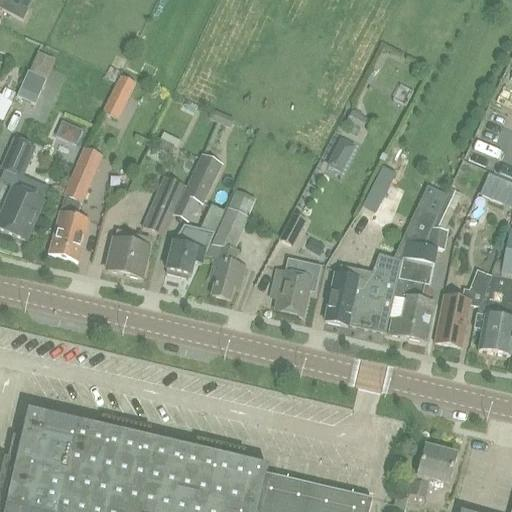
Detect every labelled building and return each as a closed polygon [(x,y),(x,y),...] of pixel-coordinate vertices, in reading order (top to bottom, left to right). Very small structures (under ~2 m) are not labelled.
[(29,12),(17,6),(20,0),(4,0),(7,2),(2,12),(23,23),(29,12)] [(111,97),(102,115),(116,123),(126,105),(111,97)] [(209,122),(216,125),(221,115),(213,111),(209,122)] [(216,125),(230,131),(234,121),(221,115),(216,125)] [(34,150),(15,142),(2,172),(21,180),(34,150)] [(155,154),(169,159),(172,150),(159,144),(155,154)] [(345,146),(337,170),(349,174),(356,150),(345,146)] [(90,222),(78,219),(81,205),(90,187),(102,159),(85,151),(72,179),(65,198),(60,214),(49,257),(78,265),(90,222)] [(202,157),(186,189),(173,218),(188,225),(198,206),(203,208),(223,168),(202,157)] [(173,218),(186,189),(164,180),(142,230),(163,239),(173,218)] [(448,233),(445,233),(462,197),(454,193),(459,185),(453,183),(432,230),(431,236),(429,236),(426,249),(405,244),(401,264),(397,282),(429,288),(437,252),(444,253),(448,233)] [(43,202),(14,190),(0,221),(0,231),(26,243),(43,202)] [(227,211),(211,248),(235,253),(250,221),(246,219),(255,201),(235,192),(227,211)] [(307,223),(293,216),(279,242),(292,250),(307,223)] [(511,231),(509,231),(501,277),(511,278),(511,231)] [(149,251),(151,240),(116,232),(114,243),(107,274),(142,281),(149,251)] [(204,252),(197,251),(205,237),(194,232),(186,248),(172,245),(166,273),(168,273),(167,277),(181,280),(181,276),(191,278),(194,265),(201,266),(204,252)] [(235,253),(211,248),(210,248),(208,258),(215,259),(210,280),(216,281),(212,298),(230,303),(234,286),(240,288),(245,269),(234,266),(237,254),(235,253)] [(325,324),(385,337),(397,282),(401,264),(378,257),(372,275),(340,268),(338,277),(336,277),(333,291),(332,291),(325,324)] [(302,318),(308,294),(316,295),(321,268),(288,261),(285,273),(278,271),(272,295),(280,297),(276,312),(302,318)] [(461,351),(470,308),(478,310),(492,278),(476,273),(468,293),(462,292),(461,302),(444,298),(435,346),(461,351)] [(511,349),(511,323),(511,321),(511,281),(492,278),(478,310),(476,316),(473,331),(482,332),(478,354),(510,360),(511,349)] [(430,304),(396,298),(389,337),(427,344),(433,313),(429,312),(430,304)] [(369,511),(372,502),(266,477),(267,470),(27,414),(21,439),(13,437),(7,460),(16,462),(5,509),(3,511),(369,511)] [(425,448),(416,479),(413,478),(408,498),(423,502),(429,483),(447,488),(456,457),(425,448)]
